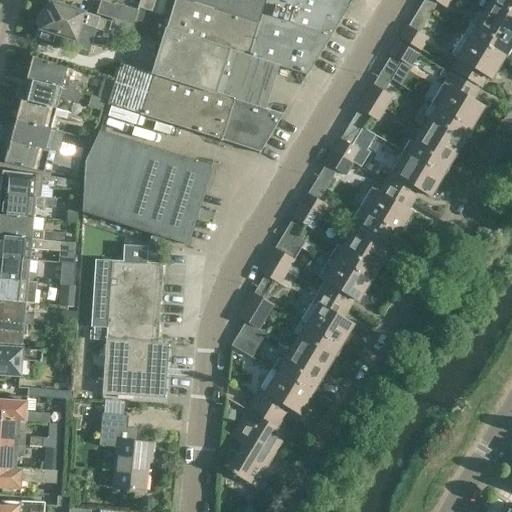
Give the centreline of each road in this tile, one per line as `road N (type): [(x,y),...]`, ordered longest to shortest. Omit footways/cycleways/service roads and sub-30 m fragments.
road 1 (residential): [(277,511),(511,125)]
road 2 (residential): [(446,511),(511,406)]
